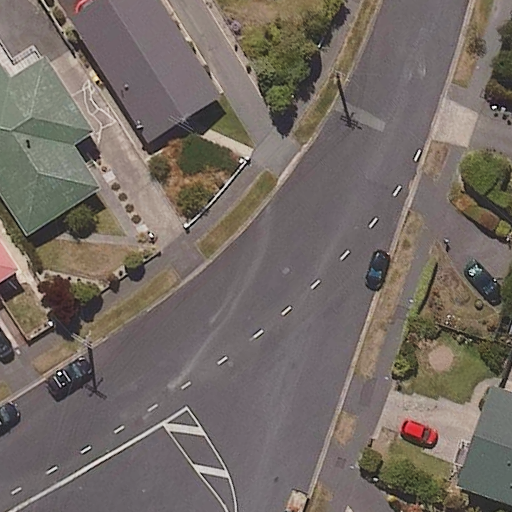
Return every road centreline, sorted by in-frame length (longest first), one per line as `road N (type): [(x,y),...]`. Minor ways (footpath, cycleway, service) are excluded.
road 1 (residential): [(432,0),(385,125),(346,189),(148,369)]
road 2 (residential): [(148,369),(0,461)]
road 3 (residential): [(223,511),(204,457),(148,369)]
